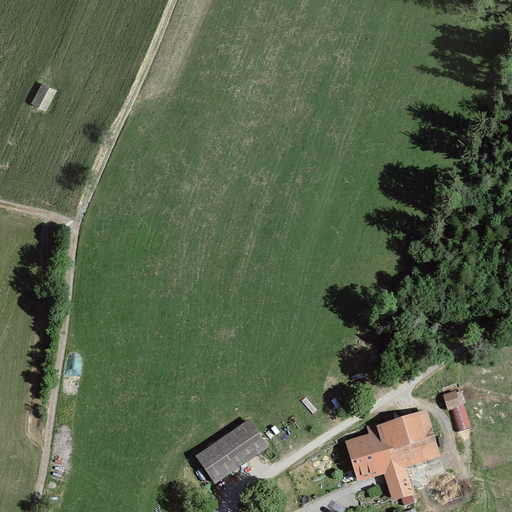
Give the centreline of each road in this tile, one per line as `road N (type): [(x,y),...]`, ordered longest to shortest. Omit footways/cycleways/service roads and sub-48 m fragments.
road 1 (unclassified): [(511,331),(451,353),(220,511)]
road 2 (track): [(74,225),(32,511)]
road 3 (track): [(172,0),(74,225)]
